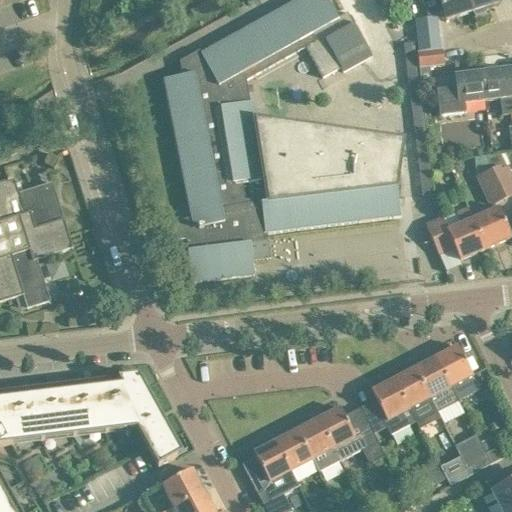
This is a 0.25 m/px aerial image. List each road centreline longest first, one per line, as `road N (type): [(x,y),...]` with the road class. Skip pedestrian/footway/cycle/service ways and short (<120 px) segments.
road 1 (residential): [(156,341),(73,86),(68,0)]
road 2 (unclassified): [(156,341),(469,300)]
road 3 (residential): [(184,394),(346,376)]
road 4 (unclassified): [(0,360),(156,341)]
road 5 (residential): [(245,511),(184,394)]
